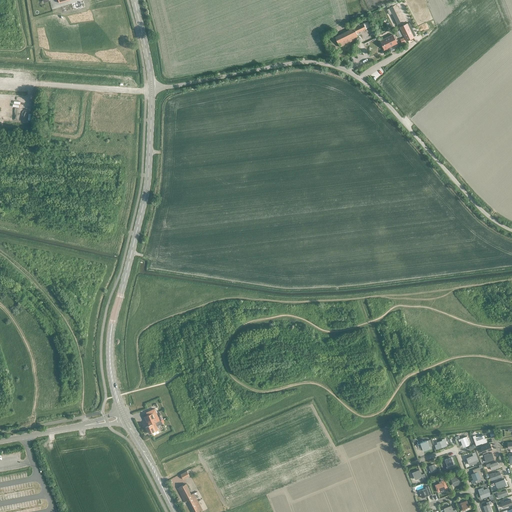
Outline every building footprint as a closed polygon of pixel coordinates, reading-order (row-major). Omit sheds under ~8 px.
[(357,33),(366,29),(364,24),(354,28),(357,33)] [(407,24),(400,27),(407,41),(414,38),(407,24)] [(357,33),(354,28),(335,37),(340,47),(359,38),(357,33)] [(397,43),(396,40),(393,34),(380,41),(385,50),(397,43)] [(149,425),(146,426),(149,434),(156,431),(158,430),(155,423),(157,422),(153,413),(156,412),(155,409),(148,412),(149,414),(147,415),(148,416),(150,422),(148,422),(149,425)] [(475,435),(473,436),(476,445),(482,443),(482,444),(486,442),(487,442),(486,438),(485,438),(485,437),(484,435),(480,436),(476,437),(475,435)] [(437,444),(435,445),(436,449),(447,446),(445,438),(442,439),(442,440),(437,442),(437,444)] [(429,449),(428,447),(429,447),(428,446),(431,445),(429,440),(426,441),(426,440),(422,442),(422,441),(416,442),(417,444),(420,444),(422,451),(425,450),(429,449)] [(490,444),(481,447),(483,453),(492,449),(490,444)] [(486,454),(484,455),(486,462),(494,459),(492,453),(486,455),(486,454)] [(472,464),(479,462),(476,454),(467,458),(468,461),(471,460),(472,464)] [(449,465),(454,463),(452,457),(445,460),(448,466),(446,467),(447,469),(450,468),(449,465)] [(490,463),(486,465),(487,467),(490,466),(492,470),(499,467),(497,462),(490,464),(490,463)] [(431,473),(437,471),(434,464),(428,467),(431,473)] [(474,473),(472,474),(474,479),(472,480),(473,483),(476,482),(475,480),(481,478),(483,477),(479,467),(473,470),(474,473)] [(415,479),(422,476),(419,470),(413,472),(415,479)] [(187,471),(181,474),(183,479),(190,476),(187,471)] [(453,484),(460,482),(457,474),(455,475),(455,476),(451,478),(453,484)] [(495,484),(496,484),(497,484),(498,488),(506,485),(504,480),(495,483),(495,484)] [(438,492),(447,489),(444,481),(441,482),(442,483),(436,486),(438,492)] [(185,484),(178,488),(184,501),(188,500),(192,497),(191,495),(185,484)] [(428,492),(431,491),(429,486),(425,487),(426,490),(420,492),(422,498),(429,495),(428,492)] [(484,498),(491,495),(488,489),(479,492),(481,496),(483,495),(484,498)] [(497,491),(499,498),(508,495),(506,490),(501,492),(500,490),(497,491)] [(192,497),(188,500),(193,511),(198,511),(203,510),(194,493),(191,495),(192,497)] [(503,501),(501,502),(503,508),(511,504),(511,502),(511,499),(504,502),(503,501)] [(466,508),(470,506),(468,500),(461,503),(463,509),(462,509),(463,511),(467,510),(466,508)] [(483,506),(485,511),(487,511),(492,510),(489,504),(491,503),(490,500),(486,502),(487,504),(483,506)]
